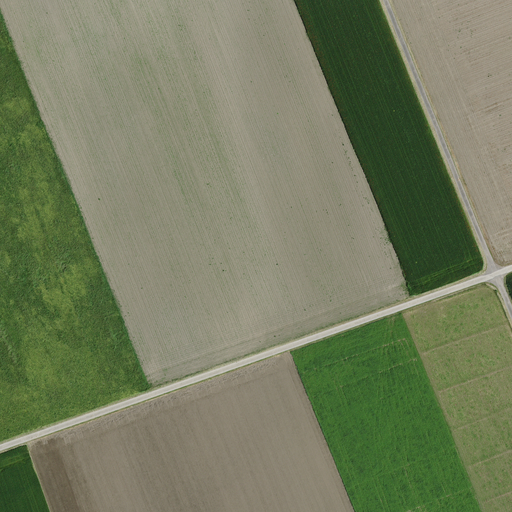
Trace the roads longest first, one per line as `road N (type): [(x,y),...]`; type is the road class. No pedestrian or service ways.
road 1 (unclassified): [(0,448),(511,266)]
road 2 (track): [(511,318),(384,0)]
